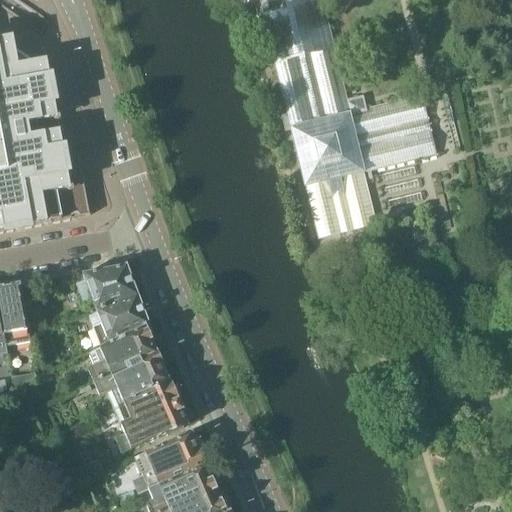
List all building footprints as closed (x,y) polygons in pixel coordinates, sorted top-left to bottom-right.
[(361,98),(345,102),(322,6),(337,2),(336,0),(258,0),(263,16),(257,18),(261,35),(266,33),(286,116),(281,117),(285,131),(291,130),(318,241),(348,233),(355,232),(376,227),(363,173),(436,155),(422,97),(364,111),(361,98)] [(0,232),(90,216),(79,159),(67,161),(65,161),(47,62),(32,65),(15,53),(12,33),(0,35),(0,232)] [(445,121),(438,93),(432,94),(439,123),(445,121)] [(429,242),(428,230),(415,233),(417,244),(429,242)] [(96,313),(137,298),(126,268),(82,276),(85,284),(77,287),(82,303),(91,300),(96,313)] [(31,286),(18,289),(24,315),(25,315),(35,313),(31,286)] [(24,315),(18,289),(18,288),(0,290),(0,319),(5,348),(29,343),(25,315),(24,315)] [(137,298),(96,313),(87,316),(99,350),(108,345),(128,337),(149,327),(146,320),(137,298)] [(108,345),(99,350),(87,354),(93,368),(86,371),(92,385),(125,371),(123,367),(141,360),(144,361),(156,356),(152,348),(153,348),(152,347),(155,340),(153,337),(149,327),(128,337),(108,345)] [(157,356),(156,356),(144,361),(141,360),(123,367),(125,371),(92,385),(98,398),(116,390),(122,405),(167,384),(168,384),(160,366),(161,365),(157,356)] [(41,373),(53,369),(48,357),(36,361),(41,373)] [(35,375),(10,380),(12,391),(36,381),(35,375)] [(167,384),(122,405),(130,422),(119,427),(124,437),(114,441),(121,457),(179,431),(183,429),(184,425),(185,425),(180,413),(181,412),(177,403),(179,397),(175,390),(169,387),(169,385),(168,385),(167,384)] [(88,386),(74,392),(76,397),(90,391),(88,386)] [(146,491),(205,465),(198,450),(199,445),(196,438),(191,434),(191,433),(132,458),(141,478),(131,482),(137,496),(146,491)] [(97,462),(61,478),(66,488),(102,473),(97,462)] [(205,465),(146,491),(152,504),(145,507),(147,511),(168,511),(169,511),(172,511),(184,507),(183,505),(203,496),(203,498),(217,492),(205,465)] [(219,498),(217,492),(203,498),(203,496),(183,505),(184,507),(172,511),(169,511),(168,511),(228,511),(224,501),(219,498)] [(120,504),(134,498),(132,493),(117,499),(120,504)] [(56,494),(46,498),(39,500),(43,511),(53,511),(61,509),(56,494)]
